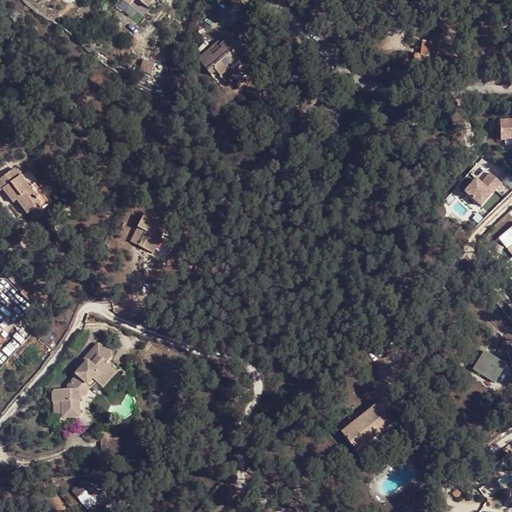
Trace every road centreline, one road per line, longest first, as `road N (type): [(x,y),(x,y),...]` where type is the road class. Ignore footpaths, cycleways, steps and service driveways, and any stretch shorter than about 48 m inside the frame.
road 1 (residential): [(511,88),(393,93),(368,86),(265,0)]
road 2 (residential): [(112,305),(82,312),(0,423)]
